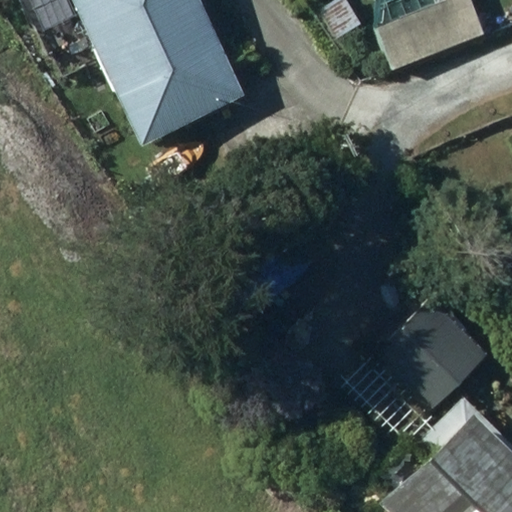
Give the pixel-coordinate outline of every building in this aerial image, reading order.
[(241,94),(195,0),(67,0),(138,144),(241,94)] [(467,0),(440,0),(373,28),(390,70),(481,33),(467,0)] [(240,326),(298,272),(275,247),(217,301),(240,326)] [(482,351),(427,297),(369,355),(424,410),(482,351)] [(511,511),(511,457),(481,428),(487,423),(460,396),(411,445),(405,439),(366,479),(385,498),(378,505),(384,511),(511,511)]
